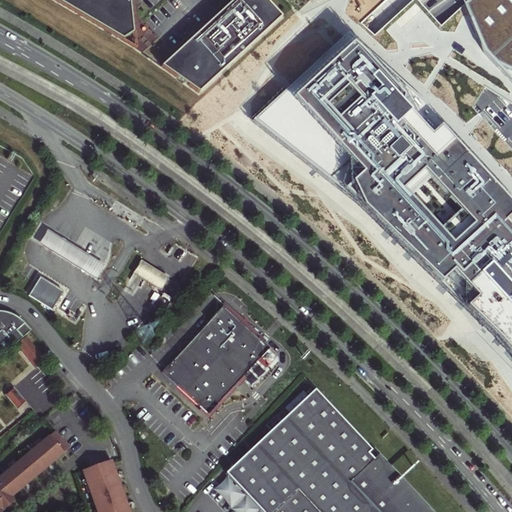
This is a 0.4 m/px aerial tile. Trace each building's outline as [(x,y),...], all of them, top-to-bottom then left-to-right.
[(55,0),(121,37),(132,32),(129,0),(55,0)] [(281,18),(265,0),(233,0),(161,67),(199,93),(281,18)] [(511,349),(511,147),(474,106),(485,86),(511,103),(511,0),(411,0),(373,36),(361,22),(354,28),(345,38),(256,122),(322,173),(372,213),(511,349)] [(105,265),(47,231),(39,244),(96,280),(105,265)] [(141,261),(132,274),(160,291),(168,278),(141,261)] [(62,294),(40,279),(28,297),(50,312),(62,294)] [(208,415),(225,395),(239,380),(241,378),(269,349),(262,342),(241,323),(235,318),(223,307),(161,373),(172,383),(201,408),(208,415)] [(0,357),(31,331),(23,321),(17,317),(7,313),(0,311),(0,357)] [(244,320),(238,315),(235,318),(241,323),(244,320)] [(26,336),(14,346),(35,369),(46,360),(26,336)] [(59,382),(53,374),(48,377),(55,385),(59,382)] [(228,398),(225,395),(208,415),(201,408),(172,383),(165,391),(208,431),(228,398)] [(26,402),(14,387),(4,395),(17,410),(26,402)] [(430,511),(378,456),(374,459),(369,454),(372,450),(315,389),(225,473),(248,497),(261,511),(430,511)] [(68,448),(54,432),(48,437),(62,453),(68,448)] [(35,448),(48,463),(56,456),(57,458),(62,453),(48,437),(35,448)] [(23,459),(37,475),(42,471),(40,470),(48,463),(35,448),(23,459)] [(57,458),(56,456),(48,463),(50,466),(58,459),(57,458)] [(37,475),(23,459),(10,469),(23,484),(31,478),(32,479),(37,475)] [(111,468),(112,468),(110,461),(82,471),(88,487),(114,478),(111,468)] [(48,463),(40,470),(42,471),(43,472),(50,466),(48,463)] [(10,469),(0,477),(0,483),(1,484),(11,496),(17,492),(15,491),(23,484),(10,469)] [(32,479),(31,478),(23,484),(25,487),(33,480),(32,479)] [(119,487),(118,487),(114,478),(88,487),(93,503),(121,493),(119,487)] [(11,496),(1,484),(0,484),(0,506),(3,511),(15,501),(11,496)] [(25,487),(23,484),(15,491),(17,492),(18,493),(25,487)] [(122,499),(123,499),(121,493),(93,503),(96,511),(116,511),(125,509),(122,499)] [(261,511),(248,497),(244,500),(254,511),(261,511)]
